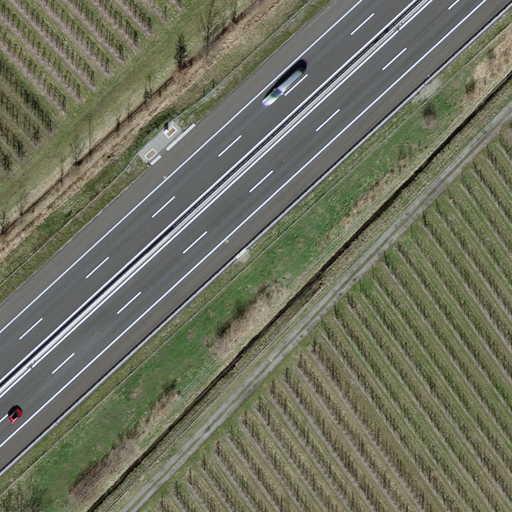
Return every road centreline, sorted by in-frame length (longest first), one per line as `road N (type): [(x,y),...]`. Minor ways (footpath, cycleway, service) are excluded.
road 1 (motorway): [(0,421),(459,0)]
road 2 (track): [(511,110),(126,511)]
road 3 (motorway): [(387,0),(0,356)]
